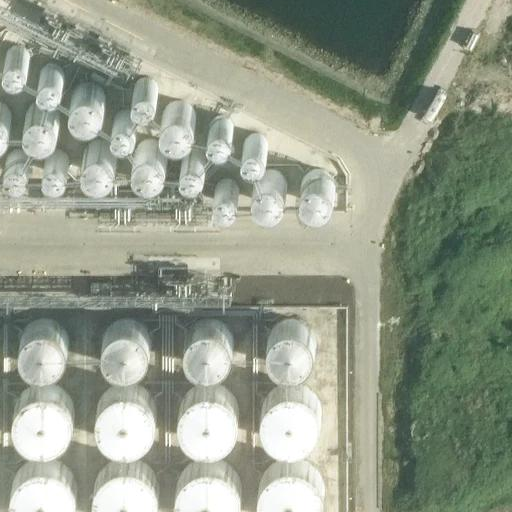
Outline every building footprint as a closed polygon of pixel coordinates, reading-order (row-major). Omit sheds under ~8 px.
[(31,59),(31,57),(31,55),(30,52),(29,50),(27,48),(25,47),(23,46),(21,45),(18,45),(16,46),(14,47),(12,48),(10,50),(9,52),(8,55),(8,57),(8,59),(9,62),(10,64),(12,66),(14,67),(16,68),(18,69),(21,69),(23,68),(25,67),(27,66),(29,64),(30,62),(31,59)] [(65,78),(65,76),(65,73),(64,71),(63,69),(62,67),(60,65),(57,64),(55,64),(52,64),(50,64),(48,65),(46,67),(44,69),(43,71),(42,73),(42,75),(42,78),(43,80),(44,82),(46,84),(48,86),(50,87),(52,87),(55,87),(57,87),(60,86),(61,84),(63,82),(64,80),(65,78)] [(159,94),(160,91),(160,89),(159,86),(157,84),(156,82),(154,81),(152,80),(149,79),(147,80),(144,80),(142,81),(140,83),(138,84),(137,86),(136,89),(136,91),(136,94),(137,96),(138,98),(140,100),(142,101),(144,102),(147,103),(149,103),(152,102),(154,101),(156,100),(158,98),(159,96),(159,94)] [(105,102),(106,99),(106,96),(104,92),(103,90),(101,87),(98,86),(95,84),(92,84),(89,84),(86,84),(83,86),(81,87),(79,90),(77,92),(76,95),(76,99),(76,102),(77,105),(79,107),(81,110),(83,112),(86,113),(89,114),(92,114),(95,113),(98,112),(101,110),(103,107),(104,105),(105,102)] [(11,121),(11,118),(11,115),(10,112),(8,109),(6,107),(3,105),(0,104),(0,103),(0,132),(1,132),(3,131),(6,129),(8,127),(10,124),(11,121)] [(59,121),(60,118),(60,115),(58,112),(57,109),(55,107),(52,105),(49,104),(46,103),(43,103),(40,104),(37,105),(35,107),(32,109),(31,112),(30,115),(30,118),(30,121),(31,124),(32,127),(35,129),(37,131),(40,132),(43,133),(46,133),(49,132),(52,131),(55,129),(57,127),(58,124),(59,121)] [(196,122),(197,119),(197,116),(195,112),(194,110),(192,107),(189,105),(186,104),(183,104),(180,104),(177,104),(174,106),(172,107),(170,110),(168,112),(167,115),(167,118),(167,122),(168,125),(170,127),(172,130),(174,132),(177,133),(180,133),(183,133),(186,133),(189,132),(192,130),(194,127),(195,125),(196,122)] [(139,126),(139,124),(139,121),(138,119),(137,117),(135,115),(133,114),(131,113),(128,112),(126,112),(124,113),(121,114),(119,115),(118,117),(117,119),(116,121),(116,124),(116,126),(117,128),(118,131),(119,132),(121,134),(124,135),(126,135),(128,135),(131,135),(133,134),(135,132),(137,131),(138,128),(139,126)] [(235,130),(235,128),(235,125),(234,123),(233,121),(231,119),(229,117),(227,116),(225,116),(222,116),(220,116),(218,117),(216,119),(214,121),(213,123),(212,125),(212,127),(212,130),(213,132),(214,134),(216,136),(218,138),(220,139),(222,139),(225,139),(227,139),(229,138),(231,136),(233,134),(234,132),(235,130)] [(270,149),(270,146),(270,144),(269,142),(268,139),(266,138),(264,136),(262,135),(260,135),(257,135),(255,135),(253,136),(251,138),(249,139),(248,142),(247,144),(247,146),(247,149),(248,151),(249,153),(251,155),(253,157),(255,158),(257,158),(260,158),(262,158),(264,157),(266,155),(268,153),(269,151),(270,149)] [(117,161),(117,158),(117,155),(116,152),(114,149),(112,147),(109,145),(107,143),(103,143),(100,143),(97,143),(94,145),(92,147),(90,149),(88,152),(87,155),(87,158),(87,161),(88,164),(90,167),(92,169),(94,171),(97,172),(100,173),(103,173),(107,172),(109,171),(112,169),(114,167),(116,164),(117,161)] [(167,162),(168,159),(168,156),(166,153),(165,150),(163,148),(160,146),(157,145),(154,144),(151,144),(148,145),(145,146),(143,148),(141,150),(139,153),(138,156),(138,159),(138,162),(139,165),(141,168),(143,170),(145,172),(148,173),(151,174),(154,174),(157,173),(160,172),(163,170),(165,168),(166,165),(167,162)] [(70,164),(70,162),(70,160),(69,157),(68,155),(66,153),(64,152),(62,151),(59,150),(57,150),(55,151),(52,152),(50,153),(49,155),(47,157),(47,159),(46,162),(47,164),(47,167),(49,169),(50,171),(52,172),(55,173),(57,174),(59,174),(62,173),(64,172),(66,171),(68,169),(69,167),(70,164)] [(31,165),(32,163),(32,161),(30,158),(29,156),(28,154),(26,153),(23,152),(21,151),(19,151),(16,152),(14,153),(12,154),(10,156),(9,158),(8,161),(8,163),(8,165),(9,168),(10,170),(12,172),(14,173),(16,174),(19,175),(21,175),(23,174),(26,173),(28,172),(29,170),(31,168),(31,165)] [(208,165),(208,163),(208,161),(207,158),(206,156),(204,154),(202,153),(200,152),(198,151),(195,151),(193,152),(191,153),(189,154),(187,156),(186,158),(185,160),(185,163),(185,165),(186,168),(187,170),(189,172),(191,173),(193,174),(195,175),(198,175),(200,174),(202,173),(204,172),(206,170),(207,168),(208,165)] [(286,190),(287,187),(287,184),(285,181),(284,178),(282,176),(279,174),(276,173),(273,172),(270,172),(267,173),(264,174),(262,176),(260,178),(258,181),(257,184),(257,187),(257,190),(258,193),(260,196),(262,198),(264,200),(267,201),(270,202),(273,202),(276,201),(279,200),(282,198),(284,196),(285,193),(286,190)] [(335,190),(336,187),(336,184),(334,181),(333,178),(331,176),(328,174),(325,172),(322,172),(319,172),(316,172),(313,174),(311,176),(308,178),(307,181),(306,184),(306,187),(306,190),(307,193),(308,196),(311,198),(313,200),(316,201),(319,202),(322,202),(325,201),(328,200),(331,198),(333,196),(334,193),(335,190)] [(241,195),(241,192),(241,190),(240,187),(239,185),(237,183),(235,182),(233,181),(230,180),(228,180),(225,181),(223,182),(221,183),(220,185),(218,187),(218,190),(217,192),(218,195),(218,197),(220,199),(221,201),(223,202),(225,203),(228,204),(230,204),(233,203),(235,202),(237,201),(239,199),(240,197),(241,195)] [(47,367),(52,365),(56,363),(61,360),(64,355),(66,351),(68,346),(68,341),(66,335),(65,331),(62,327),(58,323),(53,320),(49,319),(44,319),(40,319),(36,320),(32,322),(28,324),(26,327),(23,331),(21,335),(20,339),(20,343),(20,347),(21,351),(23,355),(26,359),(30,362),(34,365),(38,366),(43,367),(47,367)] [(130,367),(135,365),(139,363),(143,360),(147,355),(149,351),(150,346),(150,341),(149,335),(147,331),(144,327),(140,323),(136,320),(131,319),(127,319),(123,319),(118,320),(115,322),(111,324),(108,327),(106,331),(104,335),(103,339),(102,343),(102,347),(104,351),(106,355),(109,359),(112,362),(116,365),(120,366),(125,367),(130,367)] [(213,367),(219,365),(223,363),(227,360),(230,355),(233,351),(234,346),(234,341),(233,335),(231,331),(228,327),(224,323),(219,320),(215,319),(210,319),(206,319),(202,320),(198,322),(194,324),(192,327),(189,331),(187,334),(186,339),(186,343),(186,347),(188,351),(190,355),(193,359),(196,362),(200,365),(204,366),(209,367),(213,367)] [(294,366),(300,365),(304,363),(308,360),(311,355),(314,351),(315,346),(315,341),(314,335),(312,331),(309,327),(305,323),(301,320),(296,319),(292,319),(287,319),(283,320),(279,322),(276,324),(273,327),(270,331),(269,334),(267,339),(267,343),(267,347),(269,351),(271,355),(274,359),(277,362),(281,364),(285,366),(290,367),(294,366)] [(23,390),(19,394),(16,399),(14,404),(13,410),(13,416),(15,422),(17,427),(20,432),(25,436),(29,440),(35,442),(41,443),(47,443),(52,442),(58,440),(63,437),(67,433),(71,428),(73,423),(75,418),(75,412),(75,406),(73,400),(70,395),(66,391),(62,387),(56,384),(51,382),(45,381),(39,382),(33,383),(28,386),(23,390)] [(105,391),(102,394),(98,401),(96,406),(95,412),(96,419),(99,427),(102,431),(106,436),(111,440),(118,442),(124,444),(131,444),(136,442),(142,440),(147,436),(151,432),(154,427),(156,421),(157,415),(157,408),(156,403),(154,398),(150,393),(147,390),(142,386),(137,383),(131,382),(125,382),(120,383),(114,384),(110,387),(105,391)] [(188,391),(185,395),(181,401),(179,407),(179,413),(179,420),(182,427),(185,431),(189,437),(195,440),(201,443),(207,444),(214,444),(219,443),(225,440),(230,437),(234,432),(237,427),(240,422),(241,415),(240,409),(239,403),(237,398),(233,393),(230,390),(225,386),(220,383),(214,382),(208,382),(203,383),(197,385),(193,387),(188,391)] [(270,390),(267,394),(263,401),(262,406),(261,412),(262,419),(264,427),(267,431),(272,436),(277,440),(283,442),(289,443),(296,443),(301,442),(308,439),(312,436),(317,432),(319,427),(322,421),(323,415),(323,408),(321,403),(319,397),(315,392),(312,389),(308,386),(302,383),(297,382),(291,382),(285,383),(279,384),(275,387),(270,390)] [(95,501),(97,507),(100,511),(153,511),(157,507),(159,501),(161,494),(161,488),(159,480),(157,475),(154,470),(148,465),(143,461),(136,458),(130,457),(123,457),(116,459),(111,461),(106,464),(101,470),(97,475),(95,481),(93,487),(94,494),(95,501)] [(259,501),(262,507),(265,511),(318,511),(321,507),(324,501),(326,494),(326,488),(324,480),(322,475),(319,470),(313,465),(308,461),(301,459),(294,457),(288,457),(281,459),(276,461),(271,465),(266,470),(262,475),(260,481),(258,487),(258,494),(259,501)] [(11,501),(14,507),(17,511),(70,511),(74,507),(76,501),(77,494),(77,488),(76,481),(73,475),(70,470),(65,465),(59,461),(53,459),(47,458),(40,458),(34,459),(28,462),(22,465),(17,470),(14,476),(11,482),(10,488),(10,495),(11,501)] [(176,502),(179,508),(182,511),(235,511),(238,508),(241,502),(243,495),(243,488),(241,481),(239,476),(235,471),(230,465),(224,462),(218,459),(211,458),(205,458),(198,459),(193,462),(188,465),(183,470),(179,475),(177,482),(175,488),(175,495),(176,502)]
